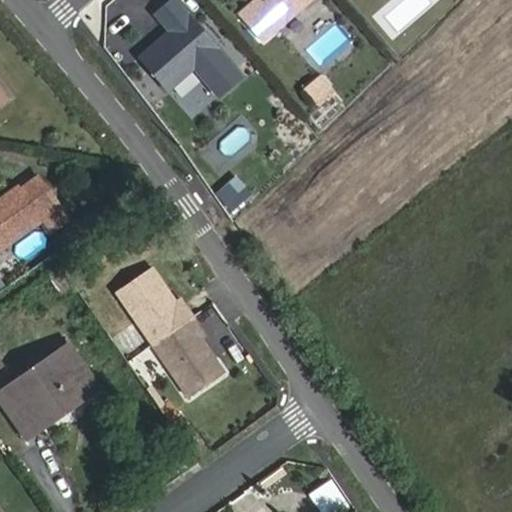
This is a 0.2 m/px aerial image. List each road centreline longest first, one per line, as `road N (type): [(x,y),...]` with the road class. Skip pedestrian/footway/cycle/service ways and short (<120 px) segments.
road 1 (tertiary): [(322,410),(192,207),(47,25)]
road 2 (residential): [(174,511),(322,410)]
road 3 (tertiary): [(395,511),(322,410)]
